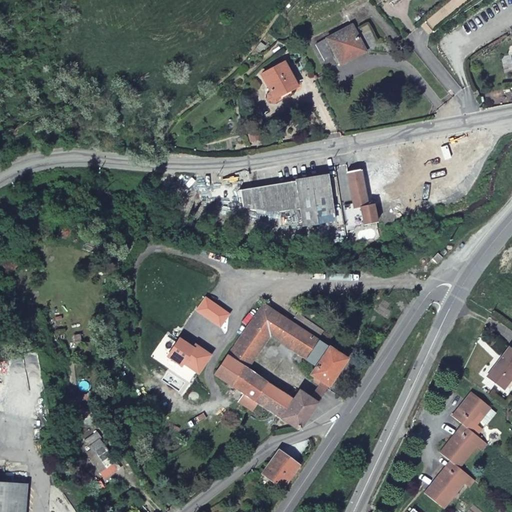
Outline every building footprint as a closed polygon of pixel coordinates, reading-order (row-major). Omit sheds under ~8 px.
[(337,60),(343,71),(366,59),(352,30),(317,49),(326,67),(337,60)] [(277,106),(294,97),(292,92),(298,90),(286,65),(263,77),(273,95),(272,97),(271,101),(271,102),(271,104),(272,105),(277,106)] [(377,224),(374,207),(368,208),(360,172),(347,175),(359,228),(377,224)] [(218,217),(228,221),(278,215),(280,227),(303,225),(303,228),(336,224),(331,181),(243,191),(243,186),(215,189),(191,186),(189,204),(218,217)] [(228,353),(247,366),(269,329),(297,348),(310,330),(263,298),(248,322),(228,353)] [(310,330),(297,348),(317,360),(311,371),(321,376),(319,378),(318,379),(324,383),(325,383),(326,381),(346,353),(310,330)] [(182,359),(197,369),(209,351),(193,340),(191,344),(178,334),(166,351),(180,361),(182,359)] [(487,374),(504,386),(511,374),(511,346),(508,344),(487,374)] [(293,396),(285,391),(247,366),(228,353),(216,371),(244,389),(256,397),(282,414),(293,396)] [(318,379),(310,393),(316,397),(325,383),(324,383),(318,379)] [(300,387),(293,396),(282,414),(298,424),(316,397),(310,393),(300,387)] [(251,406),(256,397),(244,389),(238,398),(251,406)] [(453,411),(465,420),(472,427),(479,419),(492,405),(472,389),(453,411)] [(479,419),(472,427),(478,432),(486,423),(479,419)] [(472,427),(465,420),(441,448),(452,457),(460,464),(476,444),(483,436),(478,432),(472,427)] [(483,436),(476,444),(483,450),(489,442),(483,436)] [(297,467),(277,452),(263,472),(283,486),(297,467)] [(460,464),(452,457),(426,487),(445,504),(464,480),(471,472),(460,464)] [(471,472),(464,480),(470,485),(477,477),(471,472)] [(0,511),(23,511),(25,478),(0,476),(0,511)]
